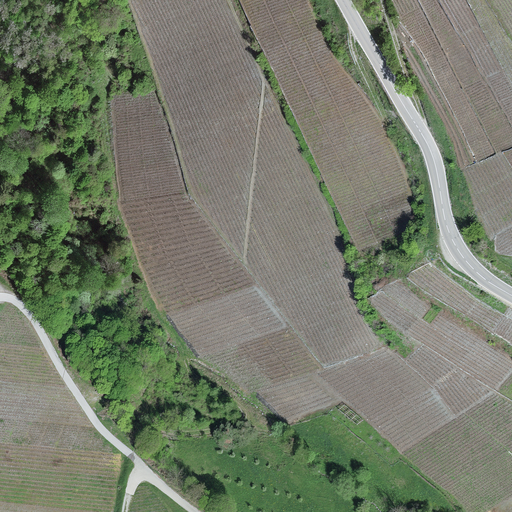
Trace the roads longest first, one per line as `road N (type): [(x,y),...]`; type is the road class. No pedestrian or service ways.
road 1 (tertiary): [(511,295),(461,257),(425,140),(343,0)]
road 2 (track): [(84,404),(126,409),(177,436),(228,431),(244,419),(196,381),(184,361),(216,371)]
road 3 (track): [(142,467),(99,427),(20,303),(2,297)]
